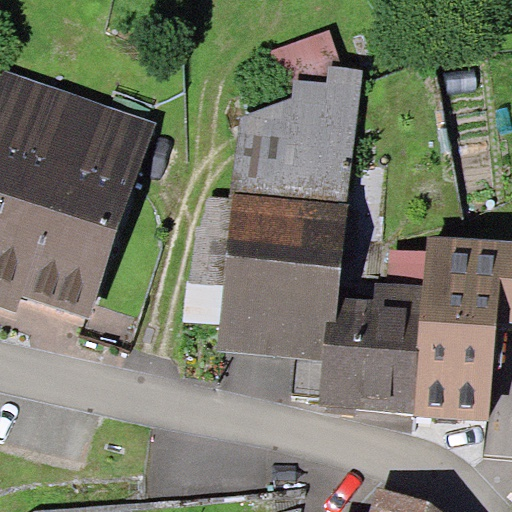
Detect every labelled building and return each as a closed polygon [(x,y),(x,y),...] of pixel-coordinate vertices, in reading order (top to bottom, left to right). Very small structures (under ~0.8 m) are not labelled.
[(328,65),(340,65),(329,27),(270,48),(288,99),(292,97),(294,79),(327,83),(328,65)] [(229,191),(231,191),(347,201),(362,68),(340,65),(328,65),(327,83),(294,79),(292,97),(288,99),(242,116),(229,191)] [(156,120),(2,68),(0,72),(0,306),(16,312),(22,295),(89,318),(156,120)] [(218,351),(323,360),(326,321),(336,322),(339,295),(347,201),(231,191),(223,286),(220,324),(218,351)] [(511,240),(427,235),(426,251),(414,413),(415,416),(490,421),(496,322),(511,323),(511,240)] [(414,413),(426,251),(389,248),(387,283),(375,282),(374,298),(339,295),(336,322),(326,321),(323,360),(320,405),(326,405),(325,413),(356,415),(357,409),(414,413)] [(220,324),(223,286),(187,283),(184,321),(220,324)] [(445,511),(430,501),(376,487),(369,511),(445,511)]
